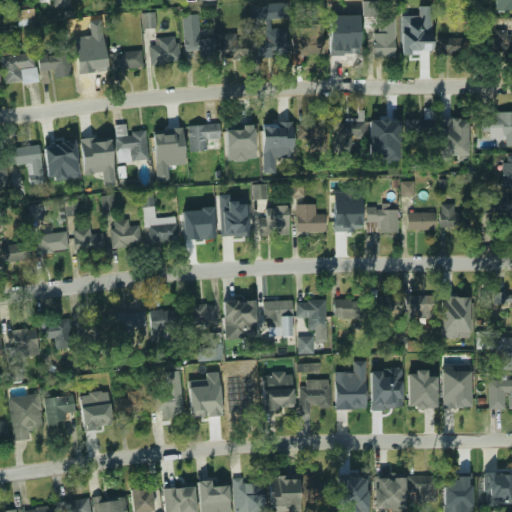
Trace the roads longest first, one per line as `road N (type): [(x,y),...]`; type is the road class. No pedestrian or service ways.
road 1 (residential): [(511,439),(212,447),(0,475)]
road 2 (residential): [(511,262),(215,270),(0,296)]
road 3 (residential): [(511,85),(295,87),(0,118)]
